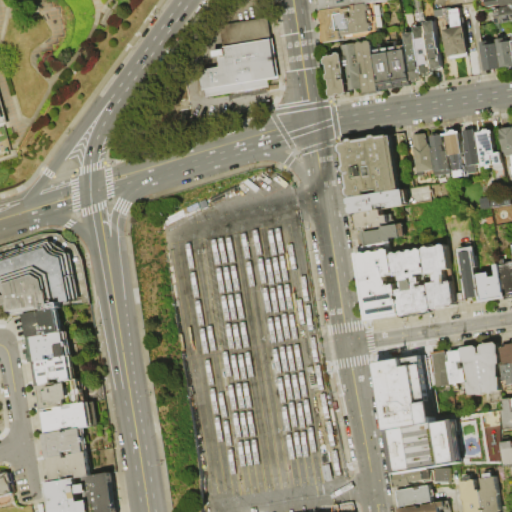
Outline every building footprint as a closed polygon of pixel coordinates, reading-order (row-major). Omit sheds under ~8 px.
[(0,0),(0,92),(10,125),(6,126),(14,151),(10,152),(11,155),(0,158),(11,155),(10,152),(14,151),(6,126),(0,127),(0,0)] [(388,0),(389,2),(371,5),(324,12),(322,12),(321,7),(322,7),(322,2),(320,2),(319,0),(388,0)] [(511,7),(499,9),(499,7),(488,9),(486,0),(511,0),(511,7)] [(381,36),(327,44),(326,43),(325,38),(325,37),(324,27),(326,27),(325,20),(324,20),(323,14),(324,14),(324,12),(371,5),(377,4),(377,6),(381,6),(384,28),(380,29),(381,36)] [(511,7),(511,23),(504,25),(504,19),(498,19),(496,10),(499,9),(511,7)] [(454,29),(453,24),(449,24),(447,12),(462,9),(464,18),(466,19),(466,23),(465,25),(465,28),(454,29)] [(222,26),(267,20),(270,39),(224,46),(222,26)] [(434,72),(428,35),(427,28),(426,24),(437,22),(444,69),(440,69),(440,71),(434,72)] [(417,34),(416,30),(427,28),(428,35),(433,73),(432,73),(432,77),(427,77),(427,74),(424,74),(423,68),(422,68),(417,34)] [(445,31),(454,29),(465,28),(466,28),(471,55),(470,56),(470,58),(450,61),(450,59),(449,59),(445,31)] [(408,51),(406,35),(417,34),(422,68),(424,80),(419,81),(420,83),(413,84),(408,51)] [(511,68),(510,69),(510,67),(502,68),(499,45),(498,41),(507,39),(507,43),(511,42),(511,68)] [(199,72),(202,93),(207,92),(208,99),(269,89),(268,81),(275,80),(270,42),(211,51),(212,59),(218,58),(220,69),(199,72)] [(367,97),(365,78),(362,59),(360,46),(361,44),(365,43),(367,45),(368,45),(369,42),(373,42),(374,43),(375,43),(377,56),(382,92),(383,95),(367,97)] [(502,68),(503,70),(487,72),(482,44),(491,42),(491,46),(499,45),(502,68)] [(365,78),(363,79),(365,90),(351,93),(345,56),(344,47),(358,45),(360,59),(362,59),(365,78)] [(382,92),(377,56),(408,51),(413,84),(414,87),(382,92)] [(351,93),(351,94),(350,94),(349,96),(345,96),(344,95),(341,95),(340,98),(335,99),(333,96),(332,92),(334,90),(332,82),(330,81),(330,77),(331,75),(330,66),(328,66),(327,61),(329,60),(329,58),(339,57),(340,54),(343,54),(345,56),(351,93)] [(501,130),(511,128),(511,157),(507,158),(506,153),(505,153),(501,130)] [(465,132),(476,130),(478,140),(480,140),(484,165),(477,166),(478,174),(470,175),(465,142),(466,142),(465,132)] [(480,140),(479,134),(486,133),(487,130),(491,130),(493,132),(495,131),(495,134),(494,135),(497,154),(503,153),(505,169),(496,171),(495,165),(485,167),(484,165),(480,140)] [(450,157),(448,137),(446,137),(446,135),(453,134),(454,131),(458,131),(460,133),(463,132),(463,135),(462,135),(464,155),(462,155),(465,177),(456,179),(453,156),(450,157)] [(415,148),(417,148),(415,136),(428,134),(430,146),(431,145),(432,149),(435,171),(419,174),(415,148)] [(352,199),(351,199),(348,196),(348,191),(349,188),(347,174),(344,172),(344,168),(346,166),(344,154),(341,153),(340,147),(342,145),(342,143),(349,142),(351,139),(355,139),(357,140),(373,138),(374,136),(378,135),(380,137),(392,135),(392,137),(395,136),(403,191),(352,199)] [(435,171),(432,149),(434,149),(432,137),(444,136),(447,152),(449,151),(452,170),(453,170),(453,175),(436,177),(435,171)] [(357,214),(355,215),(355,214),(352,214),(352,209),(354,208),(354,205),(351,204),(351,201),(352,200),(352,199),(403,191),(407,190),(409,206),(383,210),(357,214)] [(483,196),(482,206),(507,207),(507,196),(483,196)] [(384,228),(359,231),(357,214),(383,210),(384,217),(390,216),(391,224),(386,225),(386,227),(384,228)] [(391,243),(367,247),(367,242),(364,240),(364,236),(365,234),(365,232),(368,231),(369,233),(385,231),(384,228),(386,227),(406,224),(408,237),(393,239),(394,243),(391,243)] [(61,309),(48,311),(48,309),(44,309),(44,307),(12,312),(11,305),(5,306),(4,296),(1,293),(0,289),(0,257),(51,241),(74,255),(80,298),(75,299),(76,301),(64,303),(65,308),(61,309)] [(359,254),(360,254),(359,248),(367,247),(391,243),(393,256),(403,316),(369,322),(359,254)] [(425,250),(449,246),(453,270),(447,271),(449,283),(455,282),(459,306),(458,306),(456,308),(453,308),(451,307),(443,309),(441,311),(438,311),(436,310),(435,310),(426,251),(425,250)] [(480,286),(482,298),(470,300),(463,255),(461,255),(460,250),(476,248),(479,268),(477,269),(479,277),(480,286)] [(435,310),(433,312),(429,313),(427,312),(411,314),(409,316),(405,316),(404,316),(403,316),(393,256),(395,254),(398,253),(400,255),(402,255),(403,253),(406,252),(408,254),(411,253),(412,251),(415,250),(417,252),(419,252),(420,250),(423,249),(424,251),(426,251),(435,310)] [(511,300),(507,301),(507,300),(502,266),(501,260),(507,260),(508,265),(509,265),(511,263),(511,262),(511,300)] [(507,300),(483,303),(482,298),(484,297),(482,286),(480,286),(479,277),(481,277),(481,276),(492,274),(492,278),(499,277),(497,266),(502,266),(507,300)] [(31,339),(27,314),(42,312),(43,315),(45,315),(44,312),(48,311),(61,309),(62,311),(63,311),(67,331),(65,332),(65,333),(54,335),(50,336),(49,332),(44,333),(44,336),(31,339)] [(35,363),(33,363),(31,354),(33,353),(31,339),(44,336),(49,336),(49,338),(55,337),(54,335),(65,333),(70,332),(74,357),(63,358),(62,354),(49,356),(50,361),(35,363)] [(469,395),(467,383),(469,383),(467,363),(463,363),(463,362),(462,351),(463,349),(476,347),(480,348),(480,354),(482,354),(481,348),(484,345),(497,343),(500,345),(500,354),(501,354),(501,364),(499,364),(499,378),(501,378),(501,391),(495,392),(494,394),(490,394),(488,392),(484,393),(482,396),(479,396),(478,395),(471,396),(469,395)] [(511,384),(509,385),(509,381),(504,381),(502,366),(505,366),(502,348),(508,348),(507,346),(511,344),(511,384)] [(433,374),(435,374),(432,353),(446,351),(448,363),(451,385),(435,388),(433,374)] [(451,385),(448,363),(451,362),(449,353),(462,351),(463,362),(459,363),(460,370),(465,369),(467,383),(451,385)] [(40,387),(39,387),(35,363),(50,361),(54,360),(55,362),(60,361),(59,359),(63,358),(74,357),(75,357),(79,380),(65,383),(64,379),(54,381),(54,384),(52,385),(40,387)] [(380,387),(377,366),(424,359),(427,380),(380,387)] [(56,408),(43,411),(40,387),(52,385),(52,388),(65,386),(65,383),(79,380),(81,380),(81,382),(83,382),(85,394),(87,394),(89,403),(56,408)] [(390,452),(380,387),(427,380),(428,380),(438,445),(390,452)] [(502,430),(511,429),(511,398),(499,400),(502,430)] [(44,413),(57,411),(56,408),(89,403),(97,402),(100,426),(76,430),(76,428),(65,430),(65,431),(47,434),(44,413)] [(50,459),(46,435),(66,432),(66,433),(71,433),(71,431),(86,429),(89,453),(78,455),(78,451),(65,453),(66,457),(50,459)] [(501,443),(511,442),(511,468),(508,468),(508,467),(503,467),(501,443)] [(86,478),(79,479),(79,475),(66,477),(66,481),(53,483),(50,459),(66,457),(66,456),(67,458),(71,458),(71,456),(78,455),(89,453),(92,452),(95,476),(86,478)] [(449,468),(433,468),(433,482),(450,481),(449,468)] [(393,475),(430,469),(431,480),(412,483),(412,486),(395,488),(393,475)] [(0,475),(10,472),(13,483),(11,484),(14,493),(0,497),(0,475)] [(86,478),(95,476),(113,474),(118,511),(91,511),(90,502),(89,494),(88,485),(86,478)] [(483,511),(481,493),(483,490),(481,479),(497,477),(502,511),(500,511),(483,511)] [(54,511),(50,484),(53,483),(66,481),(79,479),(80,486),(88,485),(89,494),(81,495),(83,503),(90,502),(91,511),(54,511)] [(462,483),(476,480),(478,491),(481,490),(481,493),(483,511),(466,511),(464,502),(463,501),(463,497),(463,496),(462,483)] [(398,491),(431,486),(434,502),(400,507),(398,491)] [(399,511),(399,509),(444,502),(445,508),(440,508),(440,511),(399,511)]
